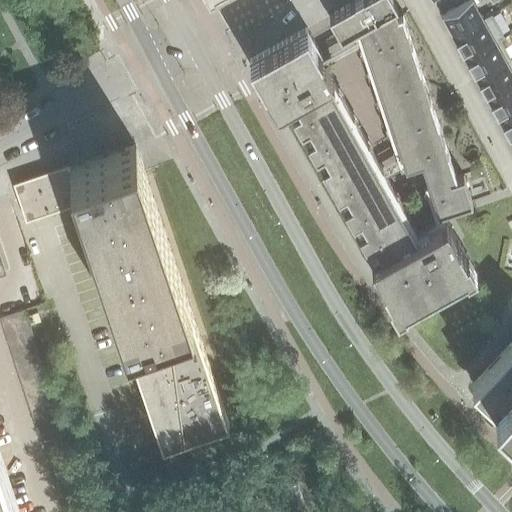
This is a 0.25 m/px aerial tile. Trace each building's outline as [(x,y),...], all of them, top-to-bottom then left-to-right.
[(392,0),(357,0),(329,16),(334,26),(340,37),(359,26),(360,28),(405,166),(421,160),(438,212),(471,201),(462,174),(456,176),(402,13),(397,14),(394,7),(396,6),(392,0)] [(482,18),(472,0),(465,0),(441,14),(453,36),(491,14),(482,18)] [(503,35),(491,14),(453,36),(464,57),(503,35)] [(382,283),(397,310),(472,268),(458,241),(445,219),(414,237),(327,80),(333,77),(320,55),(312,39),(306,28),(249,60),(263,86),(264,86),(276,108),(285,103),(373,260),(370,261),(383,283),(382,283)] [(503,36),(503,35),(464,57),(476,78),(511,57),(511,56),(510,58),(499,39),(503,36)] [(488,99),(511,85),(511,57),(476,78),(488,99)] [(499,120),(511,112),(511,85),(488,99),(499,120)] [(511,112),(499,120),(511,141),(511,140),(511,112)] [(62,169),(12,186),(24,221),(73,205),(79,203),(121,332),(158,445),(225,423),(187,310),(134,146),(68,167),(62,169)] [(27,320),(24,308),(0,316),(0,320),(2,328),(27,320)] [(2,328),(6,339),(31,331),(27,320),(2,328)] [(31,331),(6,339),(10,351),(35,343),(31,331)] [(511,337),(495,356),(471,382),(511,420),(511,337)] [(10,351),(13,362),(39,354),(35,343),(10,351)] [(39,354),(13,362),(17,374),(42,365),(39,354)] [(17,374),(21,385),(46,377),(42,365),(17,374)] [(46,377),(21,385),(25,396),(50,388),(46,377)] [(25,396),(28,408),(53,400),(50,388),(25,396)] [(53,400),(28,408),(32,419),(57,411),(53,400)] [(32,419),(36,431),(61,422),(57,411),(32,419)] [(61,422),(36,431),(40,442),(65,434),(61,422)] [(40,442),(43,454),(68,445),(65,434),(40,442)] [(68,445),(43,454),(47,465),(72,457),(68,445)] [(47,465),(51,476),(76,468),(72,457),(47,465)] [(76,468),(51,476),(54,488),(80,480),(76,468)] [(0,511),(13,511),(0,471),(0,511)] [(54,488),(58,499),(83,491),(80,480),(54,488)] [(251,511),(307,511),(296,481),(247,500),(251,511)] [(83,491),(58,499),(62,511),(87,502),(83,491)] [(62,511),(90,511),(87,502),(62,511)]
